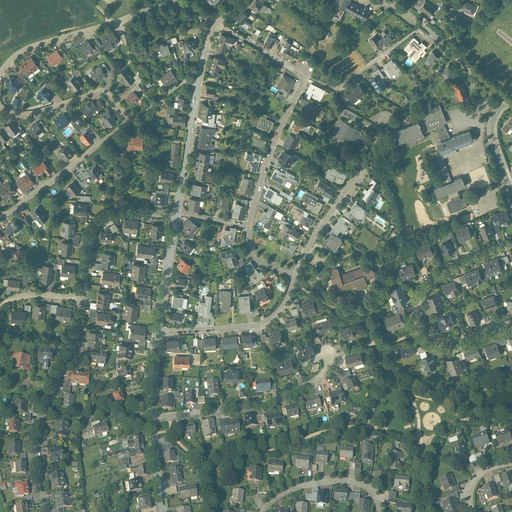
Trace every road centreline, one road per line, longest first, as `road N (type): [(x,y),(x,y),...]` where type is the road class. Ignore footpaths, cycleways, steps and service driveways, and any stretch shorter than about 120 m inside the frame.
road 1 (residential): [(0,213),(129,120),(102,92),(23,112),(0,104)]
road 2 (residential): [(511,242),(434,278),(416,300),(415,318),(421,331),(448,343),(511,323)]
road 3 (residential): [(44,511),(32,446),(81,298)]
road 4 (residential): [(152,417),(273,402),(308,386),(332,357)]
road 5 (residential): [(1,68),(43,43),(173,3)]
road 6 (residential): [(383,119),(294,276)]
road 7 (residential): [(81,298),(85,242),(96,220),(120,211),(177,214)]
road 8 (residential): [(245,224),(307,73)]
road 9 (residential): [(294,276),(275,316),(254,325),(159,330)]
road 10 (residential): [(259,511),(288,488),(332,479),(370,489),(380,511)]
road 11 (residential): [(196,78),(177,214)]
